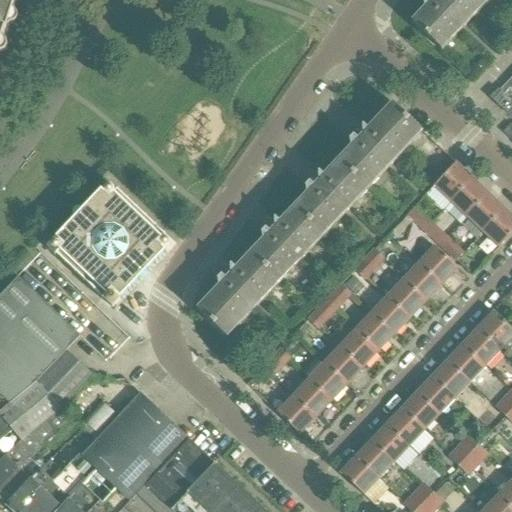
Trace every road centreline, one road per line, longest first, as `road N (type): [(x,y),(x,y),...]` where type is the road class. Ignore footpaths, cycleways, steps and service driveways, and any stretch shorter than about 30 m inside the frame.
road 1 (residential): [(301,487),(176,372),(168,303),(351,22)]
road 2 (residential): [(511,264),(301,487)]
road 3 (residential): [(511,182),(351,22)]
